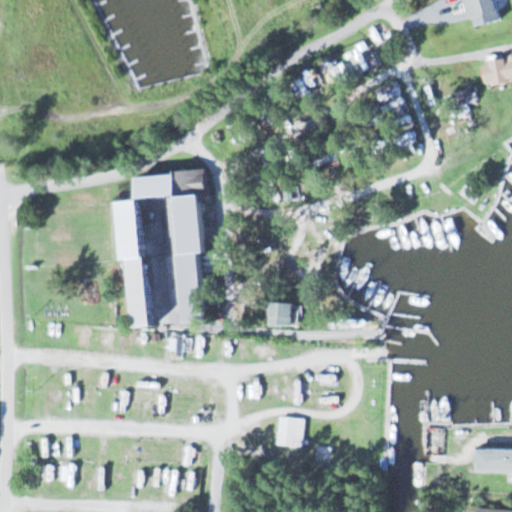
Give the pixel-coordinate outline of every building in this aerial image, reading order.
[(498,21),(493,0),(461,0),(468,27),(498,21)] [(511,47),(505,48),(506,59),(478,62),(481,85),(511,81),(511,47)] [(165,196),(173,322),(208,320),(200,171),(126,175),(127,198),(165,196)] [(108,202),(112,261),(120,260),(124,327),(141,326),(138,276),(147,276),(146,257),(132,258),(128,201),(108,202)] [(264,326),(302,326),(302,304),(264,304),(264,326)] [(115,407),(170,411),(173,375),(164,374),(163,388),(117,384),(115,407)] [(303,380),(283,380),(283,403),(303,403),(303,380)] [(334,386),(316,386),(316,405),(333,405),(334,386)] [(277,446),(303,446),(303,418),(277,418),(277,446)] [(331,446),(313,444),(311,461),(329,463),(331,446)] [(511,472),(511,448),(471,447),(470,471),(511,472)] [(77,465),(44,465),(44,486),(77,486),(77,465)]
